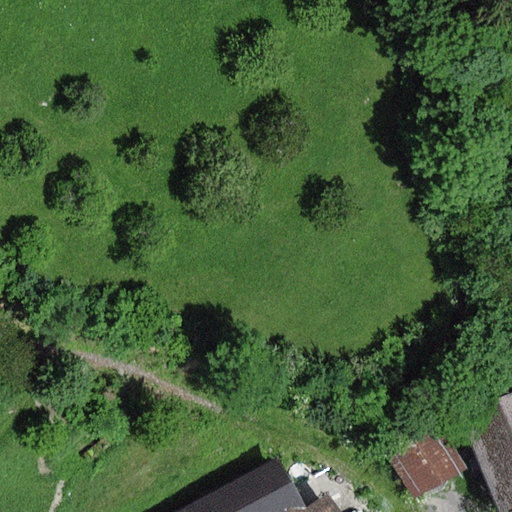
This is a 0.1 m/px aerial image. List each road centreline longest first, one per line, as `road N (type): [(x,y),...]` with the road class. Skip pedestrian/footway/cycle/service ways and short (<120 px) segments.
road 1 (track): [(216,411),(354,469),(412,511)]
road 2 (track): [(464,511),(451,412),(487,363)]
